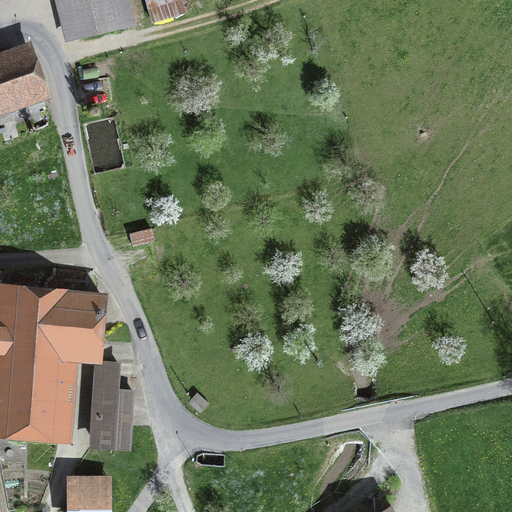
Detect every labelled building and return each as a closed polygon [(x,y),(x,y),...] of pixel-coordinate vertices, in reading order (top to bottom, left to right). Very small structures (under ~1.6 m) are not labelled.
[(86,13),(83,0),(52,0),(58,20),(86,13)] [(185,0),(146,0),(154,20),(188,8),(185,0)] [(36,105),(44,102),(26,54),(0,63),(0,107),(33,95),(36,105)] [(16,277),(15,290),(34,291),(35,279),(16,277)] [(104,297),(34,291),(15,290),(11,289),(0,422),(0,424),(60,430),(66,358),(99,360),(104,297)] [(95,443),(127,445),(131,391),(116,390),(117,362),(100,361),(95,443)] [(71,480),(70,511),(105,511),(105,480),(71,480)]
